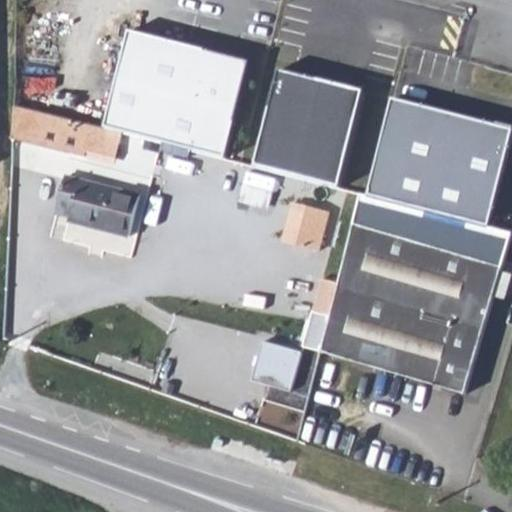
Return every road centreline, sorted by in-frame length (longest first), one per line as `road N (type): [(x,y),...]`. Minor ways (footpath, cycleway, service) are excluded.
road 1 (secondary): [(164,481),(0,423)]
road 2 (secondary): [(300,511),(216,485),(164,481)]
